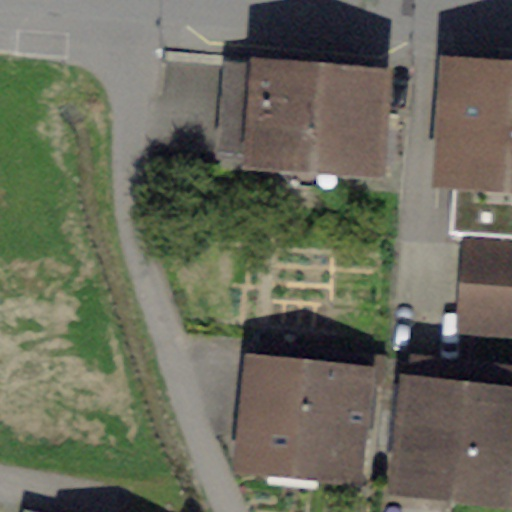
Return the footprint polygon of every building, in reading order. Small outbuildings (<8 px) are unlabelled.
[(228,67),(221,154),(372,167),(379,83),(353,81),(338,75),(228,67)] [(511,85),(459,81),(449,233),(511,237),(511,85)] [(511,247),(473,244),(467,324),(511,327),(511,247)] [(511,373),(419,362),(406,477),(500,488),(509,418),(511,418),(511,373)] [(364,382),(256,372),(248,457),(356,468),(364,382)]
